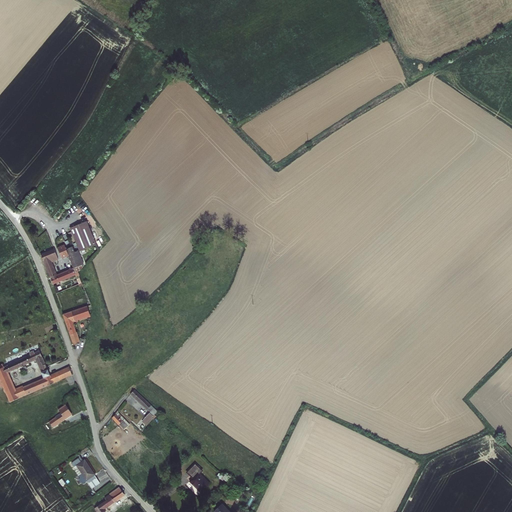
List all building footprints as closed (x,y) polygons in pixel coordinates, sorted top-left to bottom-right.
[(86,217),(69,224),(78,247),(95,241),(86,217)] [(63,241),(59,243),(63,252),(67,251),(66,248),(63,241)] [(40,250),(52,280),(75,271),(75,273),(79,271),(78,267),(79,266),(77,261),(80,260),(76,253),(78,252),(76,247),(74,247),(73,245),(66,248),(67,251),(73,263),(57,270),(52,257),(59,254),(55,244),(40,250)] [(62,311),(73,342),(81,338),(73,318),(90,312),(87,302),(62,311)] [(3,360),(0,361),(0,382),(2,381),(10,398),(53,378),(50,370),(39,346),(4,363),(3,360)] [(69,361),(50,370),(53,378),(72,370),(69,361)] [(140,417),(141,418),(144,415),(149,415),(153,412),(158,407),(134,385),(130,389),(149,408),(140,417)] [(71,408),(65,400),(62,402),(57,405),(58,407),(51,412),(53,414),(47,419),(50,424),(71,408)] [(110,413),(125,429),(129,425),(114,408),(110,413)] [(80,453),(74,457),(84,470),(80,473),(80,474),(82,478),(84,478),(87,475),(93,484),(101,479),(85,456),(83,457),(80,453)] [(188,475),(200,487),(209,478),(199,467),(202,464),(195,458),(187,465),(192,471),(188,475)] [(95,504),(101,511),(105,511),(103,510),(107,507),(105,504),(124,490),(119,483),(105,494),(107,496),(95,504)] [(215,507),(220,511),(230,511),(233,509),(224,498),(215,507)]
